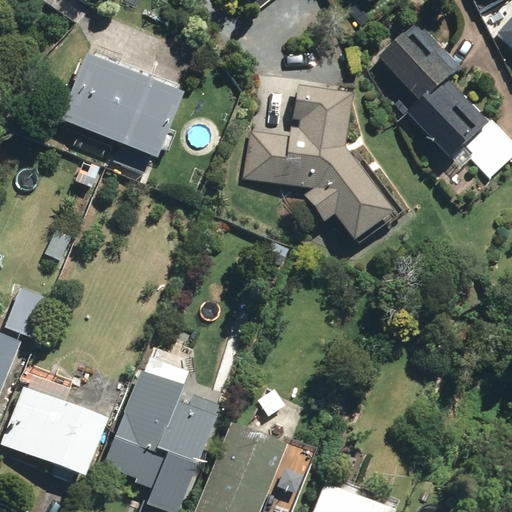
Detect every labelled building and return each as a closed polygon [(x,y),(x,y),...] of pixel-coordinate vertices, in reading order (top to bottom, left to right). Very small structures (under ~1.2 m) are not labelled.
[(238,0),(251,15),(269,0),(238,0)] [(511,15),(491,38),(511,57),(511,15)] [(469,139),(487,123),(403,30),(368,61),(408,106),(398,115),(454,178),(482,153),(469,139)] [(57,126),(155,161),(180,98),(82,58),(57,126)] [(246,135),(239,181),(307,189),(301,204),(319,227),(329,220),(350,249),(382,225),(336,154),(343,99),(289,90),(288,107),(287,123),(293,124),(293,133),(285,131),(284,141),(246,135)] [(71,241),(53,232),(38,262),(55,271),(71,241)] [(287,253),(266,245),(257,267),(278,276),(287,253)] [(22,289),(1,326),(28,341),(49,304),(22,289)] [(0,339),(0,388),(20,349),(0,339)] [(187,393),(178,388),(146,374),(105,463),(153,485),(140,511),(174,511),(222,409),(187,393)] [(81,479),(105,418),(25,387),(1,448),(81,479)] [(244,511),(247,505),(260,511),(288,511),(316,454),(257,426),(255,431),(235,421),(191,511),(244,511)] [(323,474),(309,511),(394,511),(398,503),(397,503),(372,493),(323,474)]
